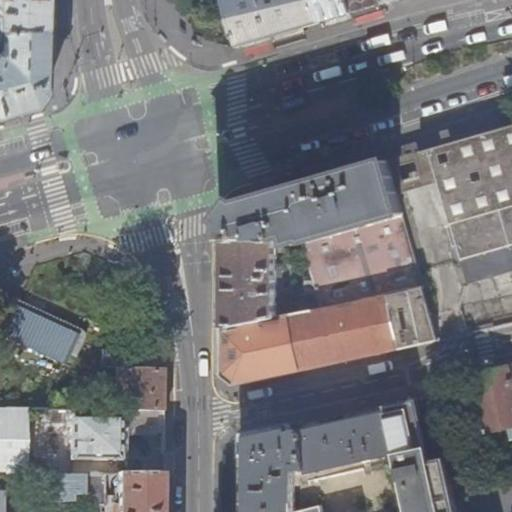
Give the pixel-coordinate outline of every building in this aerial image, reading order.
[(48,19),(48,0),(0,0),(0,27),(47,30),(48,19)] [(223,0),(227,12),(233,30),(238,45),(238,47),(281,35),(321,24),(313,0),(223,0)] [(313,0),(321,24),(338,19),(350,15),(345,0),(313,0)] [(345,0),(350,15),(367,11),(383,6),(382,0),(345,0)] [(0,116),(11,114),(35,107),(45,95),(47,30),(0,27),(0,116)] [(459,165),(467,218),(511,206),(511,127),(495,131),(498,158),(459,165)] [(483,135),(456,142),(459,165),(498,158),(495,131),(483,135)] [(456,142),(429,150),(433,166),(449,223),(467,218),(459,165),(456,142)] [(291,242),(301,242),(312,281),(320,310),(348,305),(412,291),(423,344),(439,340),(389,161),(332,177),(305,185),(249,200),(238,203),(223,223),(224,241),(277,241),(289,238),(291,242)] [(475,278),(466,280),(467,285),(492,278),(486,254),(511,246),(511,206),(467,218),(470,242),(475,278)] [(449,223),(466,280),(475,278),(470,242),(467,218),(449,223)] [(223,285),(223,328),(276,319),(276,279),(282,279),(282,265),(276,265),(277,241),(224,241),(223,285)] [(511,246),(486,254),(492,278),(511,272),(511,246)] [(303,313),(320,310),(312,281),(304,281),(304,309),(303,313)] [(234,386),(423,344),(412,291),(348,305),(320,310),(303,313),(276,319),(223,328),(222,376),(234,386)] [(0,334),(66,366),(79,338),(19,310),(1,302),(0,304),(0,334)] [(464,312),(467,325),(487,321),(484,307),(464,312)] [(118,372),(124,372),(124,353),(104,352),(103,371),(118,372)] [(511,371),(511,366),(472,375),(476,392),(486,441),(498,439),(497,432),(510,430),(511,437),(511,371)] [(156,413),(165,413),(165,372),(142,372),(124,372),(118,372),(117,412),(123,412),(156,413)] [(396,454),(408,511),(455,511),(444,459),(431,462),(418,400),(387,408),(397,454),(396,454)] [(244,435),(244,511),(295,511),(293,471),(309,471),(309,473),(396,454),(397,454),(387,408),(301,426),(302,431),(292,432),(291,425),(244,435)] [(6,476),(28,476),(28,411),(6,411),(6,476)] [(156,436),(156,413),(123,412),(122,419),(72,419),(72,462),(122,462),(122,435),(156,436)] [(301,423),(291,425),(292,432),(302,431),(301,426),(301,423)] [(106,477),(35,477),(36,492),(38,496),(52,496),(52,505),(76,505),(76,497),(93,497),(93,509),(106,509),(106,511),(6,511),(7,495),(0,495),(0,511),(164,511),(165,478),(119,478),(119,498),(106,498),(106,477)]
